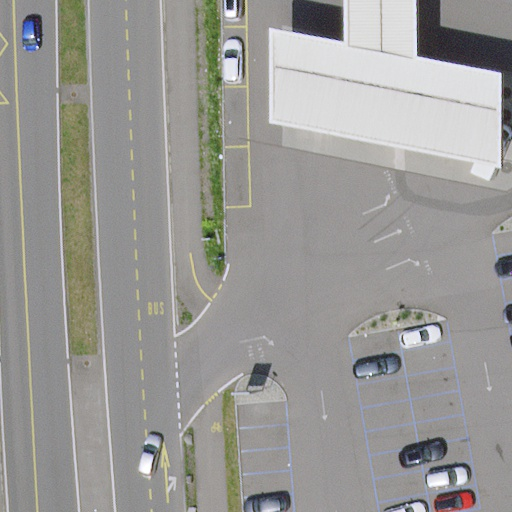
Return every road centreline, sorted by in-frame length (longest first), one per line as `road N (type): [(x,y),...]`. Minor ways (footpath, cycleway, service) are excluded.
road 1 (primary): [(152,511),(128,0)]
road 2 (primary): [(15,0),(38,511)]
